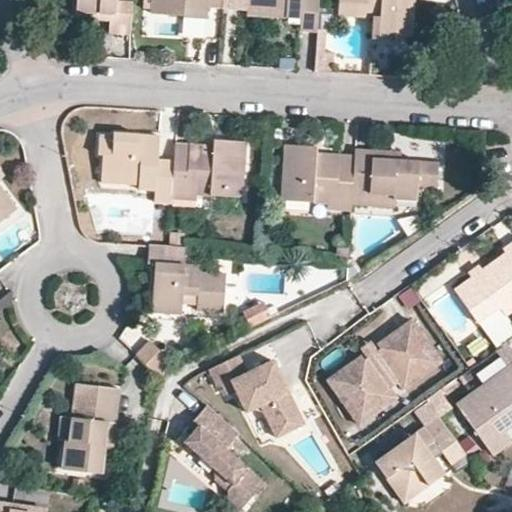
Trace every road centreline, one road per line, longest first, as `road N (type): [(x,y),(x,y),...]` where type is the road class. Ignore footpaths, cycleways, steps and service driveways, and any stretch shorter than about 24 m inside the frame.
road 1 (residential): [(33,87),(60,82),(495,108)]
road 2 (residential): [(511,194),(341,305)]
road 3 (residential): [(67,253),(33,87)]
road 4 (residential): [(52,332),(81,337),(114,310),(107,268),(67,253)]
